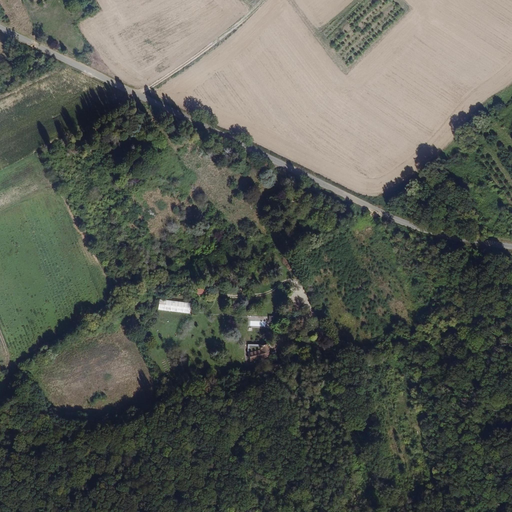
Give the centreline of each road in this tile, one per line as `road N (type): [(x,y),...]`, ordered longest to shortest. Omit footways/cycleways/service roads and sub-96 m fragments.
road 1 (tertiary): [(511,248),(380,214),(0,29)]
road 2 (track): [(511,319),(464,324),(364,354),(338,352)]
road 3 (track): [(12,371),(29,372),(43,393),(43,420),(28,457),(6,475),(3,511)]
road 4 (track): [(266,0),(138,96)]
